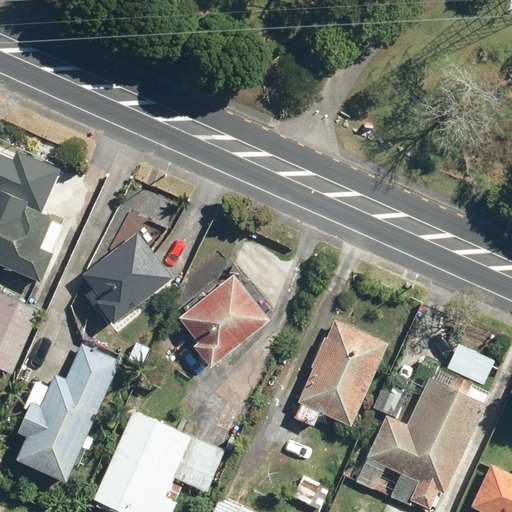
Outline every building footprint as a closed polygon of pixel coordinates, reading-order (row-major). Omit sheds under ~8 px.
[(0,149),(0,276),(5,264),(48,281),(60,249),(47,244),(59,214),(47,209),(65,163),(21,146),(17,156),(0,149)] [(97,284),(88,291),(115,324),(180,272),(143,225),(87,271),(97,284)] [(240,267),(186,312),(205,334),(200,339),(219,360),(277,310),(240,267)] [(43,310),(0,292),(0,365),(18,373),(43,310)] [(395,340),(341,317),(298,415),(321,424),(327,410),(358,423),(395,340)] [(96,430),(126,354),(87,339),(73,374),(60,369),(55,384),(40,378),(30,404),(34,406),(25,428),(34,432),(24,456),(76,476),(90,442),(97,445),(102,432),(96,430)] [(179,358),(156,347),(139,383),(162,394),(179,358)] [(450,490),(497,390),(440,364),(432,382),(418,375),(398,416),(392,413),(371,455),(424,480),(416,497),(437,508),(447,488),(450,490)] [(138,406),(98,502),(120,511),(122,511),(126,504),(143,511),(142,511),(177,511),(187,488),(175,483),(179,474),(211,488),(229,444),(138,406)] [(511,511),(511,467),(494,459),(475,502),(497,511),(511,511)] [(272,511),(273,511),(226,490),(215,511),(272,511)]
